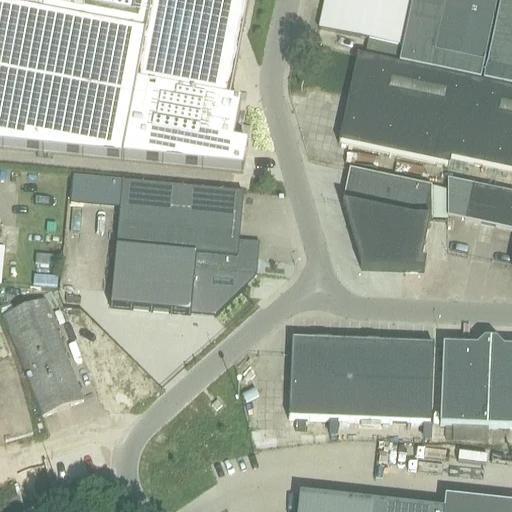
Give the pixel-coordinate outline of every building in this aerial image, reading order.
[(136,25),(142,0),(0,0),(0,1),(82,17),(82,15),(136,25)] [(0,149),(242,174),(247,147),(233,145),(240,106),(229,104),(238,57),(230,32),(244,27),(248,0),(142,0),(136,25),(82,15),(82,17),(0,1),(0,149)] [(324,0),(318,30),(400,48),(410,0),(324,0)] [(412,0),(400,66),(479,83),(496,0),(412,0)] [(511,0),(500,0),(483,84),(511,89),(511,0)] [(357,57),(338,145),(449,168),(450,161),(511,174),(511,89),(483,84),(479,83),(400,66),(357,57)] [(116,188),(118,170),(79,166),(78,184),(116,188)] [(361,273),(424,275),(426,264),(421,263),(430,221),(447,221),(447,192),(349,171),(341,206),(361,273)] [(258,244),(237,242),(242,194),(121,183),(115,247),(195,255),(193,271),(255,277),(258,244)] [(511,195),(471,186),(463,222),(511,232),(511,195)] [(42,419),(83,403),(45,305),(39,303),(3,318),(42,419)] [(290,341),(287,420),(428,426),(432,346),(290,341)] [(439,427),(485,429),(488,349),(487,357),(482,356),(475,348),(442,347),(439,427)] [(489,349),(488,349),(485,429),(511,429),(511,349),(502,349),(495,357),(488,357),(489,349)] [(369,511),(371,504),(298,496),(296,511),(369,511)] [(511,511),(511,509),(445,502),(444,511),(443,511),(511,511)]
